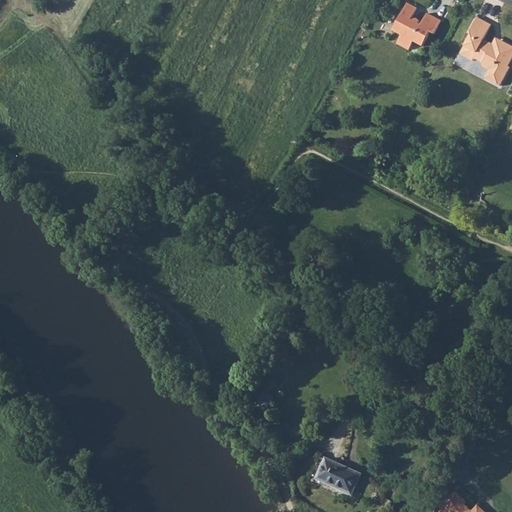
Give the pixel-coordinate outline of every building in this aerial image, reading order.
[(408,3),(406,7),(416,12),(418,8),(408,3)] [(416,12),(406,7),(394,30),(402,35),(398,43),(410,50),(415,41),(423,46),(431,32),(435,34),(442,21),(428,13),(422,25),(420,24),(421,22),(420,20),(418,18),(415,19),(414,21),(412,20),(416,12)] [(492,26),(476,17),(470,29),(471,35),(464,47),(476,54),(474,58),(482,63),(483,68),(490,71),(486,80),(500,88),(511,68),(509,67),(511,61),(511,48),(501,42),(498,48),(492,45),(484,41),(492,26)] [(496,39),(492,45),(498,48),(501,42),(496,39)] [(476,54),(464,47),(459,55),(472,62),(474,58),(476,54)] [(276,397),(265,391),(256,407),(267,413),(276,397)] [(317,479),(353,496),(363,474),(327,457),(317,479)] [(441,511),(476,511),(474,510),(471,511),(470,511),(463,506),(465,504),(454,494),(443,506),(445,507),(444,509),(441,511)]
